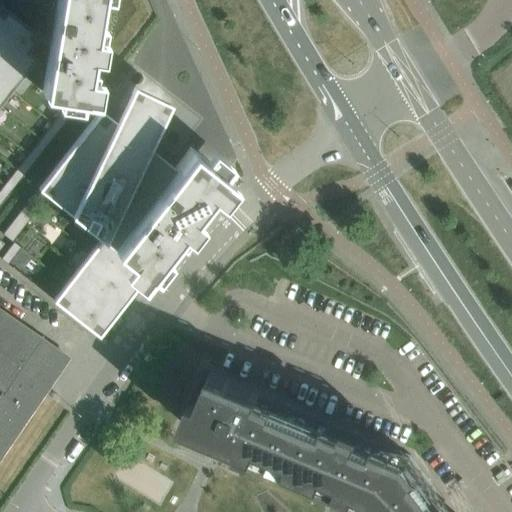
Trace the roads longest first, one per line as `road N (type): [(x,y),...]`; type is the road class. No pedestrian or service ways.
road 1 (residential): [(24,508),(159,309),(225,229),(349,130)]
road 2 (tertiary): [(349,130),(511,376)]
road 3 (tertiary): [(511,242),(408,85)]
road 4 (tertiary): [(275,0),(349,130)]
road 5 (unclassified): [(408,85),(479,35),(505,0)]
road 6 (residential): [(336,502),(225,456)]
